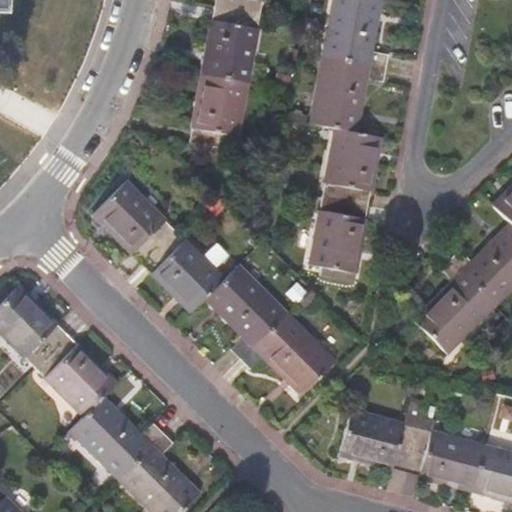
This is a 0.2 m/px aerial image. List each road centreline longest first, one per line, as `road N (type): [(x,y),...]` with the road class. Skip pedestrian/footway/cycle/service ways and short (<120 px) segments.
road 1 (residential): [(298,492),(21,219)]
road 2 (residential): [(439,0),(407,166),(412,195),(434,198),(511,124)]
road 3 (residential): [(138,0),(112,82),(61,172),(21,219)]
